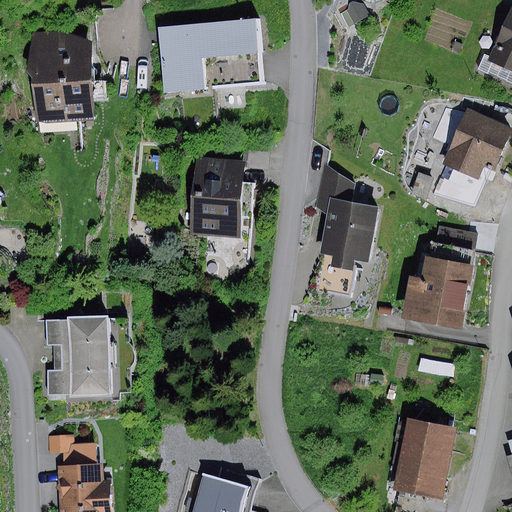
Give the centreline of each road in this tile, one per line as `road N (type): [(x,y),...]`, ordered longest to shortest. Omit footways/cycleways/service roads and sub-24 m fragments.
road 1 (residential): [(314,511),(289,472),(275,336),(297,163),(300,0)]
road 2 (residential): [(510,243),(483,477),(470,511)]
road 3 (residential): [(0,336),(21,387),(27,511)]
